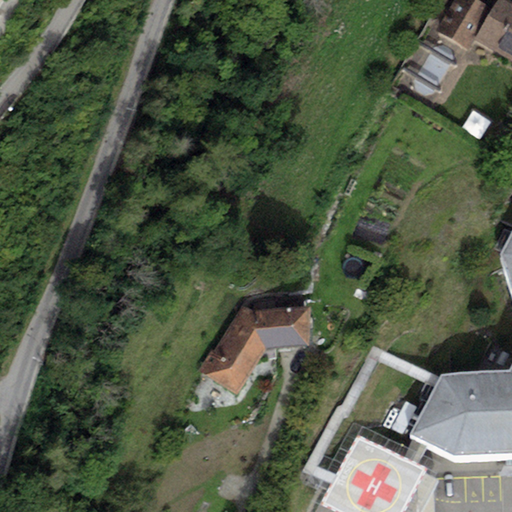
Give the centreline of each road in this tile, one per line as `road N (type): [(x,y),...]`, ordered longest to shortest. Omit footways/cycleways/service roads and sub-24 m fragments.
road 1 (tertiary): [(14,395),(164,0)]
road 2 (unclassified): [(72,0),(0,103)]
